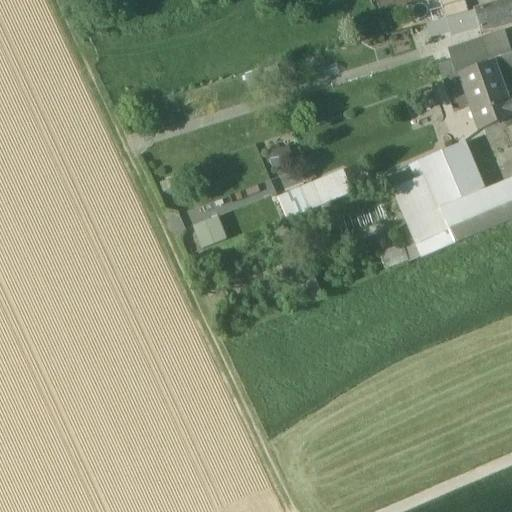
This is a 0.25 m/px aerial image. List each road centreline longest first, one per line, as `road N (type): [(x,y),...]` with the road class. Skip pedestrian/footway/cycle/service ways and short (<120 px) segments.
road 1 (track): [(56,0),(294,511)]
road 2 (track): [(393,511),(511,461)]
